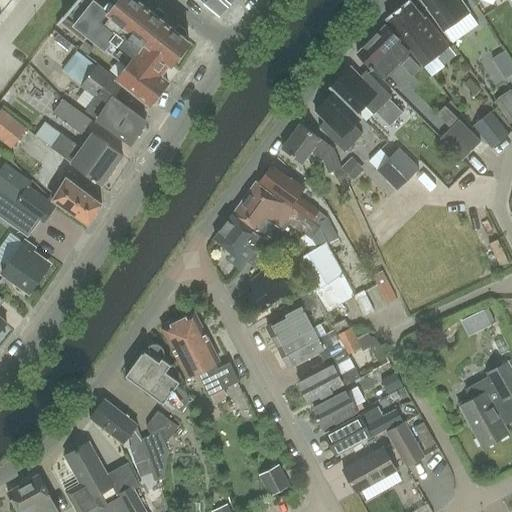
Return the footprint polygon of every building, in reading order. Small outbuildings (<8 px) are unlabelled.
[(138,57),(161,75),(170,63),(171,64),(189,41),(183,36),(186,32),(186,30),(180,25),(178,25),(175,29),(162,19),(165,15),(165,13),(159,9),(157,9),(154,13),(141,2),(142,0),(80,0),(67,18),(60,26),(82,45),(90,36),(129,67),(138,57)] [(204,0),(220,14),(233,0),(204,0)] [(423,0),(444,29),(469,12),(461,0),(423,0)] [(424,19),(410,1),(389,17),(425,65),(434,77),(445,68),(437,56),(449,47),(426,17),(424,19)] [(382,80),(410,52),(386,27),(358,55),(382,80)] [(457,46),(471,59),(479,50),(465,37),(457,46)] [(511,75),(511,63),(505,52),(492,59),(505,80),(511,75)] [(96,68),(77,53),(63,71),(97,97),(87,112),(98,120),(131,144),(146,121),(114,98),(124,84),(98,65),(96,68)] [(168,80),(161,75),(138,57),(129,67),(119,79),(149,104),(152,100),(155,100),(160,94),(159,91),(168,80)] [(357,114),(357,113),(364,106),(373,115),(391,97),(366,72),(360,77),(351,68),(330,88),(334,92),(335,92),(357,114)] [(510,125),(511,123),(511,93),(510,91),(494,102),(510,125)] [(361,117),(357,113),(357,114),(335,92),(334,92),(315,111),(325,121),(319,127),(344,153),(363,134),(354,125),(361,117)] [(82,135),(92,121),(62,100),(52,113),(82,135)] [(464,161),(481,143),(445,107),(437,116),(450,129),(441,138),(464,161)] [(0,138),(13,148),(27,128),(1,110),(0,111),(0,138)] [(491,149),(508,136),(490,114),(473,127),(491,149)] [(123,156),(92,133),(81,148),(45,122),(35,136),(102,185),(123,156)] [(303,163),(316,146),(322,151),(320,152),(328,172),(340,167),(333,149),(300,123),(281,148),(303,163)] [(389,158),(408,179),(419,168),(399,148),(389,158)] [(397,190),(408,179),(389,158),(377,171),(397,190)] [(362,172),(350,161),(342,169),(354,180),(362,172)] [(44,223),(56,207),(29,187),(32,183),(5,164),(0,170),(0,216),(29,237),(41,221),(44,223)] [(319,210),(303,199),(299,196),(305,188),(291,178),(289,178),(272,166),(260,182),(312,220),(319,210)] [(347,181),(342,171),(335,174),(340,184),(347,181)] [(320,229),(294,208),(256,181),(233,213),(234,214),(270,241),(286,219),(307,235),(301,239),(302,241),(288,249),(294,260),(327,242),(320,229)] [(102,204),(69,182),(54,204),(87,226),(102,204)] [(234,214),(233,213),(215,239),(232,252),(229,255),(233,263),(241,268),(246,261),(256,270),(277,246),(274,244),(270,241),(234,214)] [(339,239),(327,218),(318,223),(330,244),(339,239)] [(45,269),(48,265),(47,261),(33,251),(35,248),(25,241),(2,273),(30,293),(47,270),(45,269)] [(343,274),(327,242),(295,261),(294,262),(311,290),(312,292),(313,293),(314,292),(321,304),(326,314),(355,296),(343,274)] [(272,265),(262,273),(249,283),(255,291),(249,296),(261,310),(290,288),(272,265)] [(398,300),(383,272),(374,277),(388,305),(398,300)] [(305,312),(321,304),(314,292),(313,293),(312,292),(311,290),(293,300),(298,309),(302,307),(303,310),(305,312)] [(375,312),(365,292),(356,296),(366,317),(375,312)] [(278,347),(313,328),(305,312),(303,310),(302,307),(298,309),(286,316),(286,317),(267,327),(278,347)] [(473,330),(491,321),(486,310),(467,319),(473,330)] [(229,364),(218,369),(215,363),(219,361),(194,312),(176,321),(173,320),(167,323),(165,326),(163,328),(188,379),(198,374),(209,397),(239,383),(229,364)] [(344,350),(338,338),(333,329),(325,333),(320,324),(313,328),(278,347),(289,368),(319,353),(324,362),(344,350)] [(363,347),(358,339),(352,327),(339,334),(350,354),(363,347)] [(358,339),(363,347),(364,350),(370,347),(379,363),(387,358),(377,340),(375,338),(373,337),(371,337),(368,333),(358,339)] [(181,411),(188,401),(184,391),(177,386),(179,382),(172,375),(175,372),(170,368),(173,366),(163,358),(164,354),(164,351),(163,348),(161,346),(158,344),(156,343),(153,343),(151,344),(149,346),(146,350),(145,350),(142,352),(125,375),(163,402),(165,399),(181,411)] [(360,378),(350,359),(345,350),(344,350),(324,362),(328,368),(298,383),(309,405),(360,378)] [(460,407),(470,424),(483,448),(509,433),(505,425),(511,421),(511,399),(510,397),(511,395),(511,353),(506,356),(508,361),(487,373),(490,377),(467,390),(472,400),(460,407)] [(396,373),(381,381),(388,393),(403,386),(396,373)] [(323,430),(364,409),(362,405),(357,407),(347,390),(311,409),(323,430)] [(104,400),(90,418),(123,444),(130,435),(133,446),(131,447),(137,464),(149,459),(155,482),(164,480),(168,451),(165,445),(179,427),(158,411),(147,427),(151,436),(142,439),(137,425),(104,400)] [(369,411),(361,416),(325,435),(336,456),(401,421),(395,409),(374,420),(369,411)] [(407,468),(425,458),(405,422),(387,432),(407,468)] [(112,486),(106,474),(88,442),(64,456),(79,484),(65,492),(76,511),(147,511),(135,488),(140,485),(128,462),(106,474),(114,490),(118,496),(107,503),(101,492),(112,486)] [(357,493),(397,470),(384,447),(344,470),(357,493)] [(279,465),(258,476),(268,495),(289,485),(279,465)] [(58,511),(38,476),(7,493),(17,511),(58,511)]
